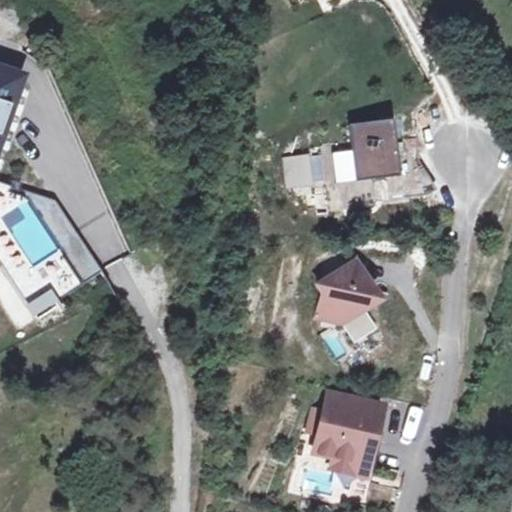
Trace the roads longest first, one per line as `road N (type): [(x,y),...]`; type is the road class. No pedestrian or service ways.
road 1 (residential): [(412,511),(452,347),(470,157)]
road 2 (residential): [(120,262),(178,390),(180,511)]
